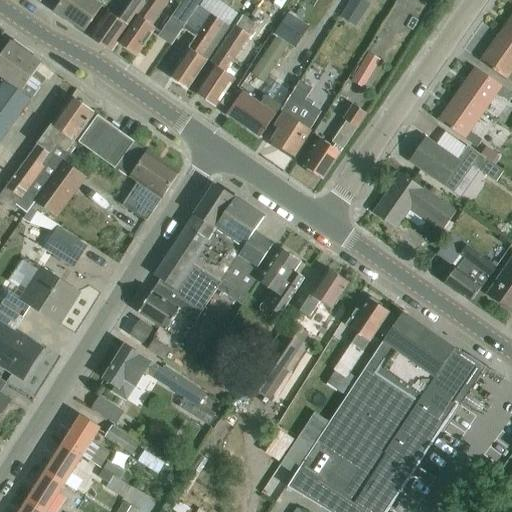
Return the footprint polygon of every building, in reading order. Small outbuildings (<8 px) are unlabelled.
[(105,6),(108,0),(63,0),(54,13),(84,33),(103,5),(105,6)] [(112,53),(119,43),(148,0),(130,0),(117,19),(108,12),(90,37),(112,53)] [(148,0),(119,43),(137,56),(156,29),(149,24),(166,0),(148,0)] [(184,0),(171,21),(183,29),(198,5),(201,0),(184,0)] [(313,11),(317,0),(302,0),(300,6),(313,11)] [(361,0),(350,0),(340,17),(356,28),(370,6),(361,0)] [(198,5),(183,29),(196,38),(170,77),(189,89),(208,60),(202,57),(224,23),(198,5)] [(511,16),(499,35),(511,44),(511,16)] [(242,17),(236,26),(211,63),(215,66),(196,94),(216,108),(236,79),(226,73),(251,36),(257,26),(242,17)] [(511,72),(511,44),(499,35),(480,61),(511,83),(511,72),(511,73),(511,72)] [(273,38),(258,60),(244,81),(258,90),(263,82),(264,82),(272,70),(275,72),(291,50),(273,38)] [(0,141),(45,79),(35,72),(41,64),(10,42),(0,58),(0,141)] [(368,55),(352,82),(363,88),(379,61),(368,55)] [(511,93),(476,68),(457,94),(484,113),(498,94),(509,102),(511,97),(511,93)] [(281,129),(272,142),(282,148),(280,150),(289,156),(291,154),(292,155),(308,131),(307,131),(321,111),(305,100),(313,88),(301,80),(280,112),(284,115),(277,126),(281,129)] [(36,203),(65,163),(64,162),(70,155),(79,143),(115,170),(116,168),(134,143),(135,142),(98,116),(104,107),(78,89),(0,196),(0,199),(14,209),(17,205),(28,213),(35,203),(36,203)] [(243,92),(227,115),(260,138),(276,115),(281,106),(266,96),(260,104),(243,92)] [(484,113),(457,94),(439,121),(477,147),(482,140),(471,132),(484,113)] [(312,156),(305,167),(307,168),(307,172),(314,176),(318,175),(323,179),(358,127),(367,114),(354,105),(344,120),(346,121),(332,142),(336,144),(333,148),(319,139),(309,154),(312,156)] [(492,130),(505,139),(510,132),(497,123),(492,130)] [(410,162),(444,185),(460,161),(427,138),(410,162)] [(134,143),(116,168),(140,184),(126,205),(134,211),(147,220),(178,173),(134,143)] [(468,145),(460,157),(480,171),(496,182),(504,171),(495,164),(488,159),(481,154),(468,145)] [(481,154),(488,159),(495,164),(500,157),(486,147),(481,154)] [(65,163),(36,203),(58,220),(87,179),(65,163)] [(402,174),(374,213),(396,228),(409,210),(442,233),(457,212),(402,174)] [(196,321),(217,289),(255,232),(265,216),(235,197),(233,198),(214,186),(155,277),(160,280),(152,292),(180,310),(196,321)] [(47,251),(73,268),(86,247),(60,230),(47,251)] [(274,244),(255,232),(217,289),(243,305),(264,272),(258,268),(274,244)] [(445,284),(470,303),(496,267),(453,235),(438,255),(453,266),(460,256),(465,259),(457,269),(456,268),(445,284)] [(259,282),(274,292),(265,305),(281,316),(305,279),(295,272),(301,262),(281,249),(259,282)] [(511,257),(487,295),(511,312),(511,257)] [(10,292),(1,305),(24,319),(31,307),(59,325),(79,293),(27,261),(21,262),(8,282),(18,288),(14,295),(10,292)] [(332,310),(349,283),(327,269),(300,312),(309,318),(319,302),(332,310)] [(182,326),(173,320),(180,310),(152,292),(139,312),(175,336),(182,326)] [(325,383),(347,397),(358,380),(348,373),(388,314),(380,308),(383,305),(371,297),(361,313),(357,311),(347,326),(359,334),(325,383)] [(24,319),(1,305),(0,307),(0,365),(23,381),(43,349),(16,332),(24,319)] [(300,469),(288,488),(328,511),(387,511),(458,405),(460,407),(485,369),(455,349),(403,313),(358,380),(347,397),(299,469),(300,469)] [(132,335),(143,342),(151,329),(140,323),(132,335)] [(293,326),(286,335),(251,389),(270,402),(312,338),(293,326)] [(154,339),(147,349),(163,361),(170,350),(154,339)] [(105,379),(117,387),(113,392),(127,401),(135,387),(135,388),(144,373),(148,375),(154,365),(125,346),(105,379)] [(164,367),(156,381),(199,408),(207,394),(164,367)] [(0,417),(10,401),(1,395),(8,384),(0,379),(0,417)] [(124,411),(99,396),(90,411),(115,426),(124,411)] [(309,413),(293,402),(278,426),(300,440),(307,428),(302,424),(309,413)] [(81,416),(63,445),(82,457),(91,463),(100,449),(91,443),(100,428),(81,416)] [(106,438),(133,455),(140,444),(113,427),(106,438)] [(63,445),(45,473),(64,485),(82,457),(63,445)] [(147,447),(141,460),(165,472),(171,460),(147,447)] [(125,472),(108,462),(98,478),(108,484),(106,488),(124,499),(131,487),(120,480),(125,472)] [(45,473),(28,501),(44,511),(47,511),(64,485),(45,473)] [(44,511),(28,501),(20,511),(44,511)] [(117,511),(137,511),(138,511),(123,502),(117,511)]
